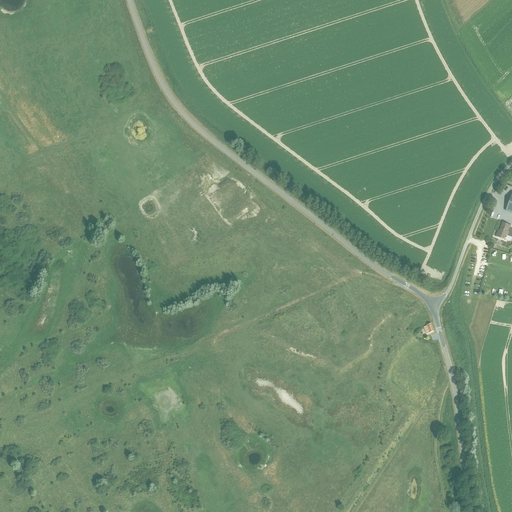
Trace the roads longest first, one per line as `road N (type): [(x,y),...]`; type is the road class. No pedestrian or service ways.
road 1 (unclassified): [(430,306),(188,119),(157,74),(129,0)]
road 2 (track): [(39,415),(367,274)]
road 3 (unclassified): [(473,511),(452,380),(430,306)]
road 4 (unclassified): [(430,306),(453,280),(483,201),(511,163)]
road 5 (track): [(356,511),(452,380)]
